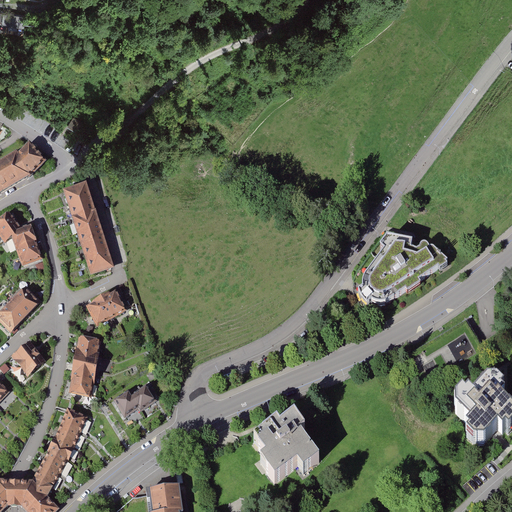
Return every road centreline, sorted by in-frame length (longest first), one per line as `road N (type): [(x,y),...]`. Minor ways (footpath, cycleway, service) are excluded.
road 1 (residential): [(201,421),(193,382),(289,331),(313,307),(511,45)]
road 2 (motorway): [(311,511),(311,263),(285,58)]
road 3 (motorway): [(160,102),(206,249),(227,367),(235,511)]
road 4 (residential): [(511,251),(413,325),(201,421)]
road 5 (track): [(309,0),(277,27),(200,61),(73,165)]
road 6 (residential): [(14,511),(15,485),(56,380),(56,309)]
road 7 (residential): [(73,165),(87,174),(121,277),(56,309)]
road 8 (motorway): [(0,8),(44,15),(83,34),(160,102)]
road 9 (residential): [(201,421),(77,511)]
road 10 (residential): [(56,309),(49,245),(23,195)]
